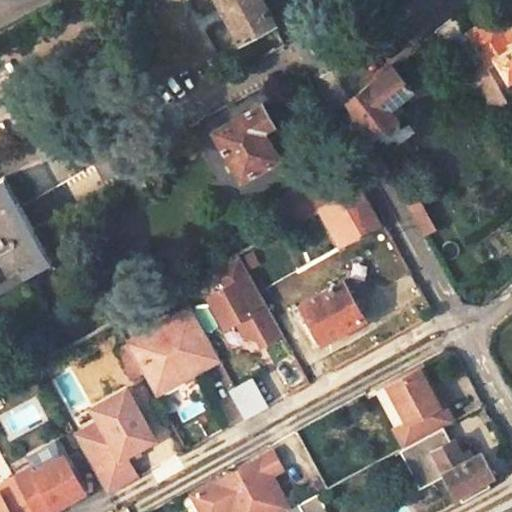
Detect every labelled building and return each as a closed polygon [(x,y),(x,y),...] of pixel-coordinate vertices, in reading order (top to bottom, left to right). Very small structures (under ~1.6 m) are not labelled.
[(217,0),(241,45),(276,25),(263,0),(217,0)] [(511,24),(505,28),(494,13),(465,32),(485,63),(494,56),(508,77),(511,74),(511,24)] [(453,14),(434,31),(464,73),(462,74),(464,79),(485,63),(465,32),(453,14)] [(390,103),(412,86),(394,62),(347,99),(368,136),(397,115),(390,103)] [(464,79),(488,114),(509,100),(485,63),(464,79)] [(263,103),(215,131),(243,180),(280,159),(269,142),(262,130),(275,124),(263,103)] [(281,135),(275,124),(262,130),(269,142),(281,135)] [(354,160),(271,206),(284,228),(315,210),(322,208),(356,188),(362,185),(366,183),(354,160)] [(0,182),(0,267),(11,284),(59,255),(16,174),(0,182)] [(333,228),(327,231),(330,237),(336,233),(342,248),(378,227),(356,188),(322,208),(333,228)] [(435,227),(414,189),(402,197),(422,234),(435,227)] [(78,212),(70,198),(40,215),(48,229),(78,212)] [(315,210),(327,231),(333,228),(322,208),(315,210)] [(336,233),(330,237),(337,251),(342,248),(336,233)] [(282,333),(238,256),(215,268),(226,287),(207,297),(224,327),(235,321),(244,336),(248,337),(255,333),(261,344),(282,333)] [(348,277),(308,300),(329,339),(370,316),(348,277)] [(216,357),(187,304),(129,337),(153,381),(197,356),(202,365),(216,357)] [(153,381),(129,337),(124,340),(153,392),(202,365),(197,356),(153,381)] [(419,369),(388,385),(408,422),(394,430),(404,448),(442,428),(453,422),(443,403),(439,405),(430,389),(419,369)] [(264,404),(250,377),(228,390),(242,416),(264,404)] [(434,387),(430,389),(439,405),(443,403),(434,387)] [(124,388),(89,407),(97,420),(110,413),(106,405),(128,393),(124,388)] [(97,420),(79,430),(100,467),(124,455),(153,439),(128,393),(106,405),(110,413),(97,420)] [(404,448),(401,450),(421,486),(444,474),(456,495),(458,494),(462,502),(489,488),(484,479),(491,475),(478,453),(465,460),(453,439),(450,441),(442,428),(404,448)] [(100,467),(79,430),(73,433),(106,492),(136,476),(124,455),(100,467)] [(53,504),(83,487),(62,451),(33,467),(30,462),(10,473),(12,477),(13,478),(19,490),(31,511),(45,511),(55,507),(53,504)] [(274,455),(193,498),(201,511),(220,511),(233,506),(236,511),(283,511),(290,509),(273,477),(284,472),(274,455)] [(0,511),(31,511),(19,490),(13,478),(12,477),(10,473),(0,479),(0,511)] [(290,509),(283,511),(327,511),(317,494),(290,509)]
